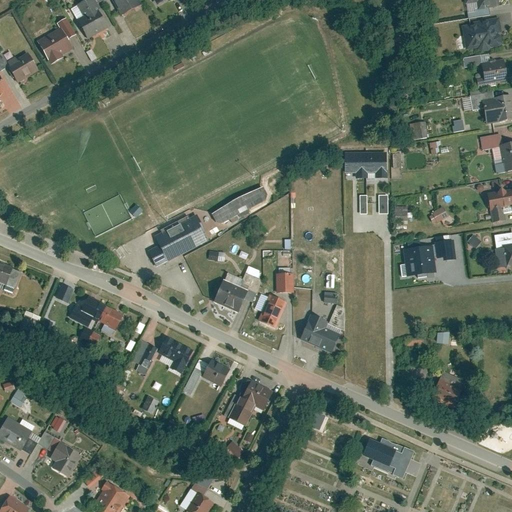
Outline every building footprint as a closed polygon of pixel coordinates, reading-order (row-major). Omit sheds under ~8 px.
[(102,1),(101,0),(88,0),(89,0),(69,12),(85,40),(107,27),(94,5),(102,1)] [(101,0),(102,1),(103,0),(109,0),(120,19),(141,8),(136,0),(101,0)] [(494,0),(464,0),(466,7),(478,5),(479,11),(496,8),(494,0)] [(472,25),(459,27),(463,53),(478,51),(479,54),(487,53),(487,51),(501,49),(499,36),(501,36),(499,19),(472,23),(472,25)] [(58,33),(37,45),(51,69),(61,63),(60,61),(72,54),(67,45),(76,40),(66,23),(56,29),(58,33)] [(209,49),(201,53),(204,57),(211,53),(209,49)] [(91,53),(85,56),(90,64),(96,61),(91,53)] [(26,55),(8,66),(19,86),(38,75),(26,55)] [(504,64),(480,68),(483,87),(507,84),(504,64)] [(172,67),(164,70),(167,75),(174,71),(172,67)] [(496,108),(482,110),(485,130),(511,125),(511,104),(511,99),(495,101),(496,108)] [(460,120),(450,121),(451,132),(461,131),(460,120)] [(422,142),(420,126),(399,129),(401,144),(422,142)] [(500,136),(477,140),(479,153),(499,150),(498,148),(501,147),(500,136)] [(437,142),(428,142),(429,155),(438,154),(437,142)] [(511,145),(501,147),(498,148),(499,150),(503,178),(511,176),(511,145)] [(386,152),(343,153),(344,181),(386,180),(386,152)] [(391,154),(392,171),(401,170),(400,153),(391,154)] [(262,186),(211,215),(215,222),(221,223),(234,215),(240,216),(249,211),(250,206),(264,198),(266,193),(262,186)] [(511,191),(485,195),(487,215),(489,215),(491,225),(504,224),(503,212),(511,210),(511,191)] [(388,195),(379,195),(379,214),(388,214),(388,195)] [(407,219),(407,206),(394,207),(395,220),(407,219)] [(443,207),(431,213),(435,223),(448,217),(443,207)] [(143,252),(152,269),(210,239),(197,214),(154,236),(158,244),(143,252)] [(473,235),(466,241),(473,248),(479,242),(473,235)] [(494,252),(501,252),(501,249),(511,247),(510,238),(493,240),(494,252)] [(453,244),(434,246),(436,261),(455,259),(453,244)] [(511,247),(501,249),(501,252),(505,274),(511,272),(511,247)] [(431,248),(402,252),(406,281),(435,277),(431,248)] [(224,256),(216,256),(215,266),(223,266),(224,256)] [(13,269),(0,264),(0,287),(5,290),(13,269)] [(246,270),(243,278),(258,285),(258,275),(246,270)] [(325,275),(325,288),(337,288),(337,275),(325,275)] [(225,278),(222,286),(238,292),(241,284),(225,278)] [(243,278),(241,284),(238,292),(245,295),(255,299),(261,286),(260,285),(258,285),(243,278)] [(292,279),(274,279),(274,299),(292,298),(292,279)] [(64,282),(57,296),(71,303),(78,289),(64,282)] [(222,286),(220,285),(211,308),(235,318),(245,295),(238,292),(222,286)] [(105,304),(83,294),(77,308),(98,318),(105,304)] [(285,306),(267,298),(256,326),(274,333),(285,306)] [(335,304),(329,320),(326,326),(339,331),(340,329),(343,331),(342,307),(335,304)] [(126,313),(108,305),(101,318),(119,327),(126,313)] [(329,320),(307,312),(297,339),(331,352),(339,331),(326,326),(329,320)] [(444,344),(444,333),(431,333),(431,344),(444,344)] [(420,334),(405,335),(406,345),(421,345),(420,334)] [(152,343),(141,339),(132,361),(141,364),(138,371),(148,375),(162,340),(154,337),(152,343)] [(191,351),(166,341),(160,354),(176,360),(172,369),(182,373),(191,351)] [(230,368),(211,358),(202,377),(221,386),(230,368)] [(414,365),(403,365),(402,397),(413,397),(414,365)] [(461,379),(441,371),(438,379),(435,377),(427,395),(450,404),(461,379)] [(274,390),(247,376),(228,415),(245,423),(254,404),(265,409),(274,390)] [(14,402),(24,407),(32,394),(23,388),(14,402)] [(149,395),(143,407),(155,413),(161,401),(149,395)] [(56,429),(63,433),(70,420),(63,416),(56,429)] [(30,431),(8,418),(0,431),(0,440),(19,451),(30,431)] [(254,435),(248,432),(245,439),(251,442),(254,435)] [(244,451),(232,439),(227,444),(239,456),(244,451)] [(83,454),(60,442),(50,459),(56,463),(52,470),(69,479),(83,454)] [(400,454),(369,442),(363,457),(394,470),(392,476),(403,480),(414,452),(403,447),(400,454)] [(89,490),(103,478),(96,469),(82,481),(89,490)] [(118,511),(128,495),(104,482),(88,510),(92,511),(118,511)] [(201,487),(193,482),(189,488),(194,491),(184,509),(189,511),(207,511),(213,503),(197,494),(201,487)] [(27,511),(7,500),(0,511),(27,511)]
